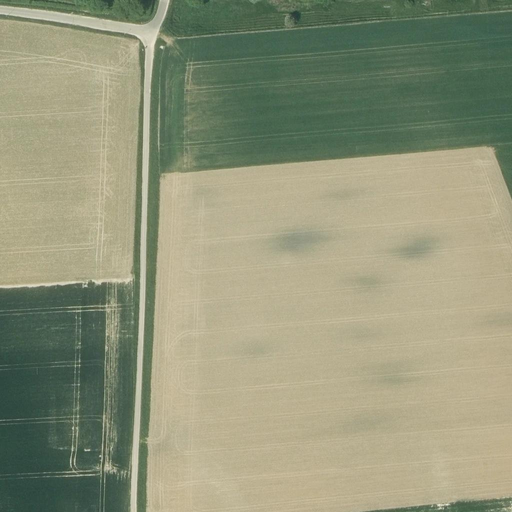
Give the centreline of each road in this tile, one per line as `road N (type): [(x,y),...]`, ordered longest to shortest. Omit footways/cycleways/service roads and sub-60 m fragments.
road 1 (unclassified): [(133,511),(154,31)]
road 2 (unclassified): [(0,12),(154,31)]
